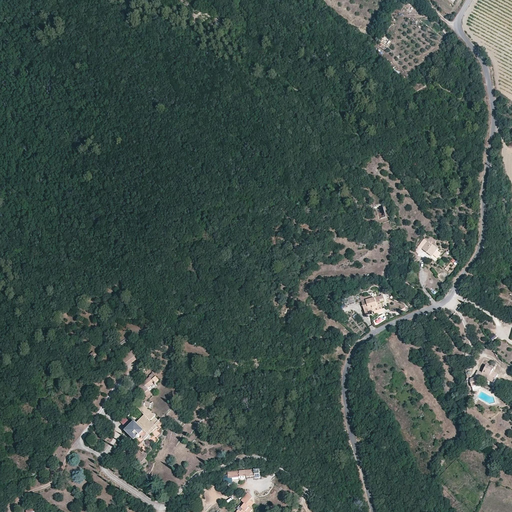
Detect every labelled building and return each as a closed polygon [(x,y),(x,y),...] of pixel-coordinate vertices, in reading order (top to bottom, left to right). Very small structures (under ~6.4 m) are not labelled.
[(384,37),(381,43),(387,46),(390,41),(384,37)] [(422,249),(427,242),(424,239),(418,246),(422,249)] [(431,256),(437,249),(427,242),(422,249),(431,256)] [(355,303),(353,295),(347,297),(349,305),(355,303)] [(384,301),(383,296),(367,301),(365,296),(360,297),(361,301),(366,316),(370,314),(370,313),(374,312),(373,310),(382,308),(380,302),(384,301)] [(138,358),(135,353),(124,364),(126,367),(138,358)] [(493,383),(498,374),(492,371),(493,369),(486,366),(482,373),(478,371),(474,378),(479,380),(481,376),(488,380),(493,383)] [(158,379),(155,375),(151,378),(150,377),(137,388),(143,395),(148,390),(147,389),(154,382),(158,379)] [(479,380),(474,378),(471,379),(471,383),(472,387),(478,385),(479,380)] [(144,416),(141,419),(137,423),(135,422),(126,431),(135,440),(140,435),(144,431),(147,434),(154,427),(157,424),(159,422),(159,421),(155,417),(156,416),(155,415),(153,414),(151,412),(152,410),(149,410),(151,404),(145,402),(145,404),(142,403),(136,408),(144,416)] [(125,427),(129,422),(125,418),(120,423),(125,427)] [(144,440),(156,429),(164,421),(162,418),(159,421),(159,422),(157,424),(154,427),(147,434),(144,431),(140,435),(144,440)] [(260,476),(260,474),(260,469),(228,473),(228,479),(232,479),(232,480),(240,479),(240,478),(260,476)] [(250,511),(253,510),(249,507),(253,503),(250,500),(252,498),(248,494),(242,501),(244,503),(241,507),(239,505),(236,509),(238,510),(236,511),(243,511),(245,510),(246,511),(250,511)]
